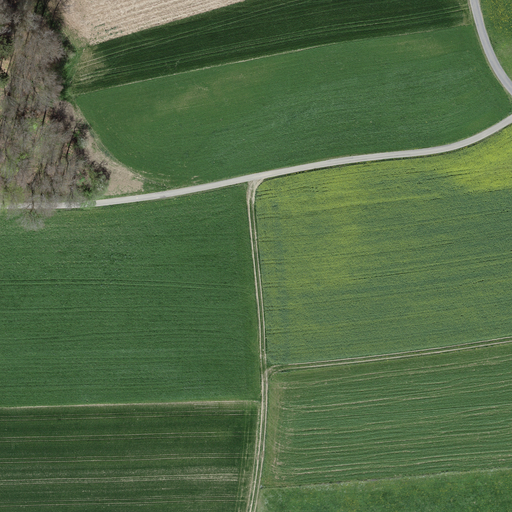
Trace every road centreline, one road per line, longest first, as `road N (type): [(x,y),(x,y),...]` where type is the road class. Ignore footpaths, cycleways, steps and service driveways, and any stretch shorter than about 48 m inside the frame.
road 1 (unclassified): [(0,205),(143,199),(454,147),(511,118)]
road 2 (track): [(249,178),(266,370),(253,511)]
road 3 (track): [(266,370),(511,340)]
